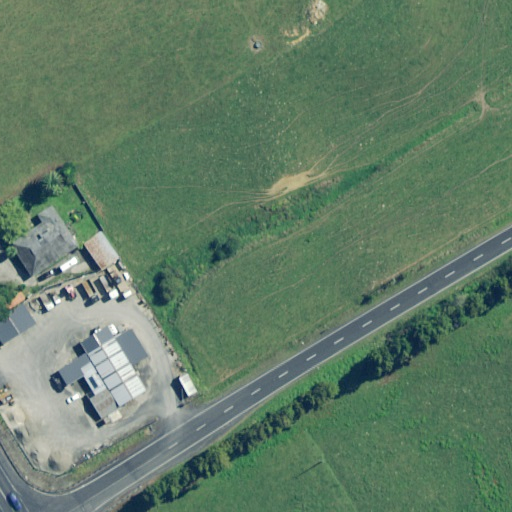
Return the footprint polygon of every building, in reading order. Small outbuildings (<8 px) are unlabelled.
[(79,246),(53,207),(38,217),(43,225),(11,246),(32,278),(79,246)] [(118,259),(101,233),(83,245),(101,270),(118,259)] [(4,303),(9,310),(27,298),(22,291),(4,303)] [(30,323),(23,312),(0,326),(0,334),(4,340),(30,323)] [(74,358),(64,364),(70,374),(79,368),(97,398),(90,402),(100,419),(146,392),(103,317),(71,335),(78,347),(70,352),(74,358)] [(142,362),(133,367),(143,385),(152,380),(142,362)]
